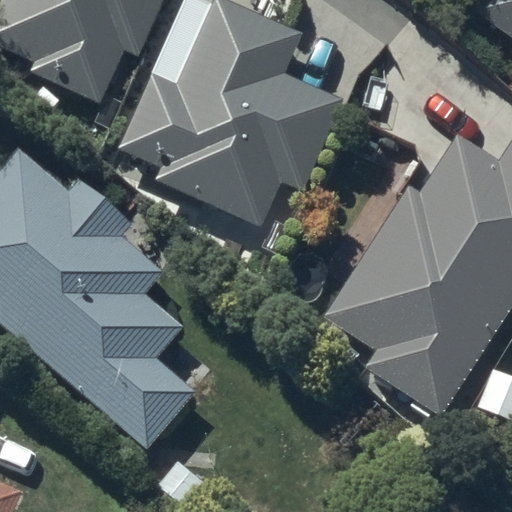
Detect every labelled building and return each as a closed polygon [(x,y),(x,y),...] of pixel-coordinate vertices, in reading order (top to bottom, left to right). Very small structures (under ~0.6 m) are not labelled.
[(0,0),(0,49),(33,64),(29,72),(100,104),(125,50),(137,55),(161,0),(0,0)] [(511,0),(488,0),(480,13),(511,35),(511,0)] [(303,198),(342,106),(281,80),(299,38),(218,3),(213,13),(184,1),(117,158),(162,177),(158,187),(262,232),(281,188),(303,198)] [(444,421),(511,314),(511,147),(500,167),(457,140),(420,199),(410,193),(328,322),(379,354),(368,372),(444,421)] [(0,331),(143,454),(191,398),(150,363),(178,330),(140,297),(158,276),(119,243),(130,231),(73,182),(63,194),(15,153),(0,170),(0,331)] [(0,511),(13,511),(21,495),(0,486),(0,511)]
